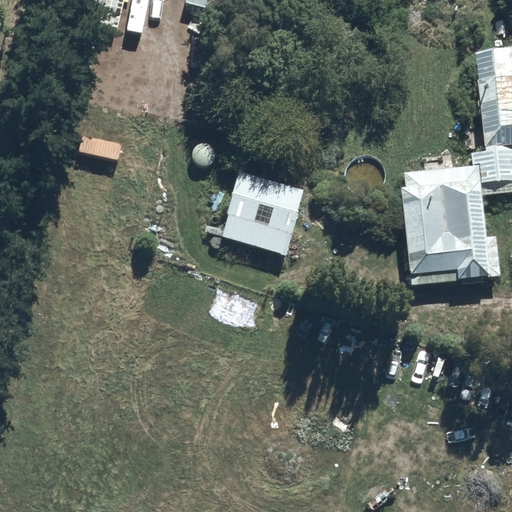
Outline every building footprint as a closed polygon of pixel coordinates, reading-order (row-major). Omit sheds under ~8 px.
[(511,51),(499,53),(499,59),(473,62),(478,106),(476,106),(478,121),(480,121),(481,127),(462,129),(465,149),(483,147),(484,156),(470,157),(472,171),(403,179),(405,195),(400,196),(411,294),(462,288),(462,290),(486,287),(486,285),(501,283),(496,242),(487,243),(481,193),(511,189),(511,51)] [(87,132),(125,140),(128,125),(90,117),(87,132)] [(118,165),(121,148),(83,141),(80,157),(118,165)] [(199,171),(200,172),(201,172),(202,172),(203,172),(204,172),(205,172),(206,172),(207,172),(208,171),(209,171),(210,170),(211,170),(212,169),(213,168),(214,168),(214,167),(215,166),(215,165),(216,164),(216,163),(216,162),(216,161),(216,159),(216,158),(216,157),(216,156),(215,155),(215,154),(214,153),(214,152),(213,152),(212,151),(211,150),(211,149),(210,149),(209,148),(208,148),(207,148),(206,147),(204,147),(203,147),(202,147),(201,148),(200,148),(199,148),(198,149),(197,149),(196,150),(195,151),(194,152),(193,153),(193,154),(192,155),(192,156),(192,157),(191,158),(191,159),(191,160),(191,161),(192,162),(192,164),(192,165),(193,166),(194,167),(194,168),(195,169),(196,170),(197,170),(198,171),(199,171)] [(304,197),(237,179),(220,244),(286,262),(304,197)] [(462,299),(430,297),(429,314),(462,315),(462,299)]
